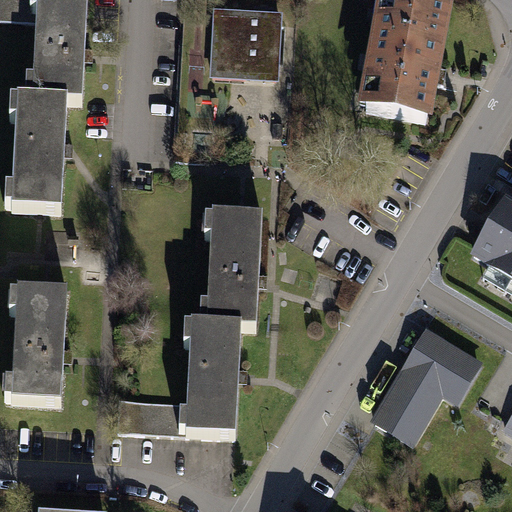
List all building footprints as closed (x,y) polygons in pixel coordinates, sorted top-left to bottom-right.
[(0,0),(0,23),(37,26),(38,0),(0,0)] [(38,0),(37,26),(33,105),(68,107),(83,107),(87,0),(38,0)] [(448,18),(387,6),(366,114),(427,126),(448,18)] [(282,18),(214,15),(211,80),(280,83),(282,18)] [(18,104),(13,216),(62,219),(68,107),(33,105),(18,104)] [(511,204),(505,200),(465,267),(511,297),(511,204)] [(214,220),(208,329),(242,331),(257,332),(263,222),(214,220)] [(18,296),(12,408),(61,411),(67,299),(33,297),(18,296)] [(189,409),(187,441),(237,443),(242,331),(208,329),(193,329),(189,409)] [(484,367),(427,332),(371,423),(413,449),(446,395),(461,405),(484,367)] [(187,441),(189,409),(120,405),(118,436),(187,441)]
